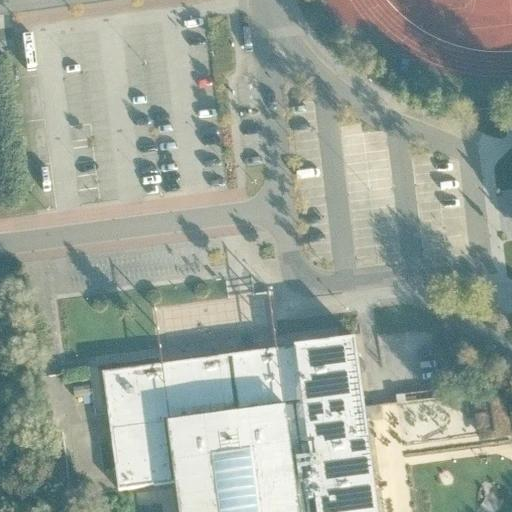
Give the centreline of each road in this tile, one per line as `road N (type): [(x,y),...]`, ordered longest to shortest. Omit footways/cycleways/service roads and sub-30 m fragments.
road 1 (residential): [(259,10),(322,87),(395,129),(467,154),(479,270),(313,287),(291,267),(282,210)]
road 2 (residential): [(0,245),(282,210)]
road 3 (residential): [(259,10),(282,210)]
